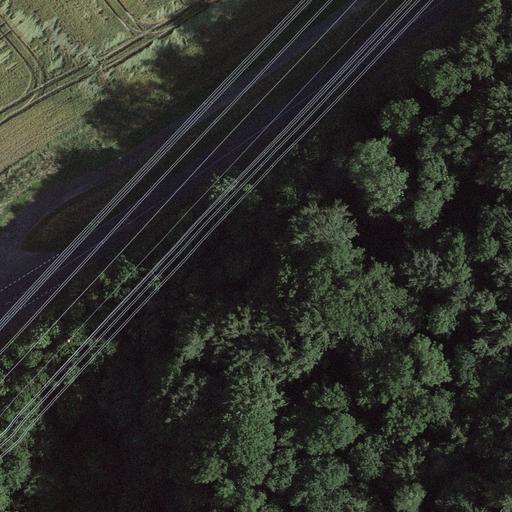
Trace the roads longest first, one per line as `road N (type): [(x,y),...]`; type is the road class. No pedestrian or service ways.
road 1 (tertiary): [(431,0),(0,291)]
road 2 (track): [(368,0),(183,126),(59,194),(16,228),(0,266)]
